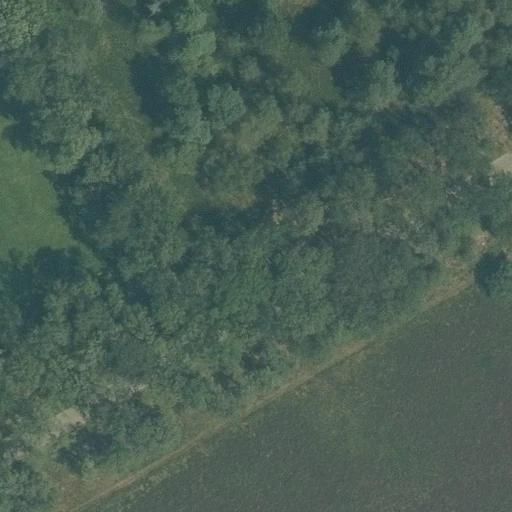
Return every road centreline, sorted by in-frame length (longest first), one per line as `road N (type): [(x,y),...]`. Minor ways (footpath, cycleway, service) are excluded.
road 1 (unclassified): [(0,475),(511,175)]
road 2 (unknown): [(85,511),(511,263)]
